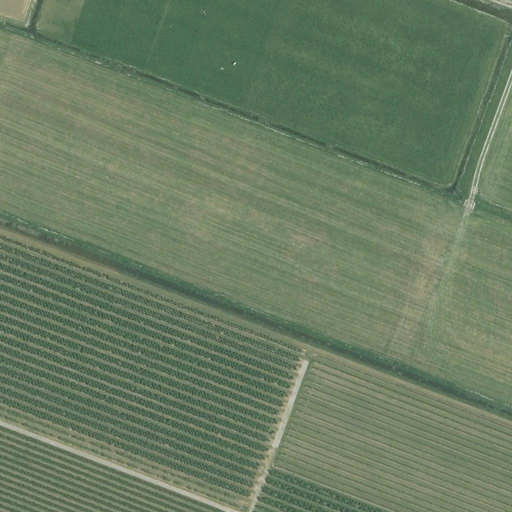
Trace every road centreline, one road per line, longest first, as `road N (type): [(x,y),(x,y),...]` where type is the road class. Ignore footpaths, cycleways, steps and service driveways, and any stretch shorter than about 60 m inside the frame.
road 1 (track): [(0,423),(231,511)]
road 2 (track): [(250,511),(310,349)]
